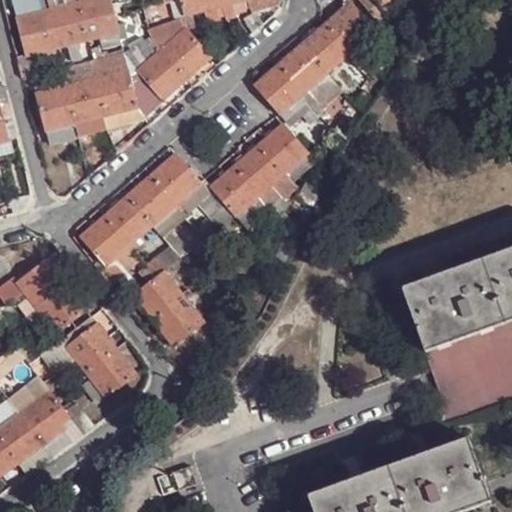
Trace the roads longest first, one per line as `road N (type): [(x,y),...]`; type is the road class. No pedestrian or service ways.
road 1 (residential): [(50,222),(77,209),(301,7),(299,0)]
road 2 (residential): [(159,376),(151,395),(0,511)]
road 3 (residential): [(50,222),(0,25)]
road 4 (residential): [(159,376),(153,355),(50,222)]
